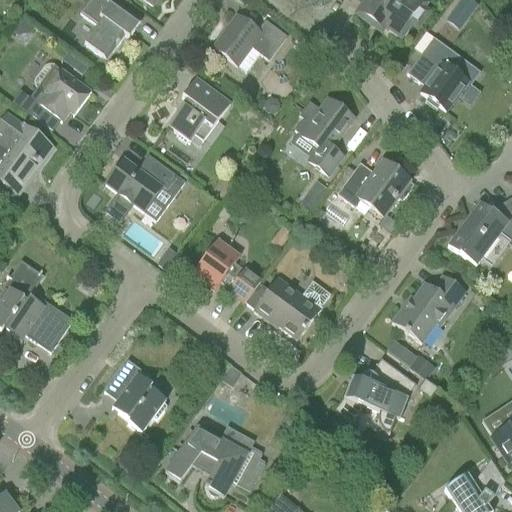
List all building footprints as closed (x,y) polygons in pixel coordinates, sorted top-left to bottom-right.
[(11,6),(11,7),(11,8),(11,9),(12,9),(12,10),(12,11),(13,11),(13,12),(14,12),(14,13),(15,13),(16,13),(19,14),(20,13),(21,13),(22,13),(22,12),(23,12),(23,11),(24,11),(24,10),(25,9),(25,8),(25,7),(25,6),(25,5),(25,4),(24,4),(24,3),(24,2),(23,2),(23,1),(22,1),(21,0),(20,0),(15,0),(14,1),(13,2),(12,2),(12,3),(12,4),(11,5),(11,6)] [(102,0),(91,0),(79,17),(96,30),(83,47),(84,48),(100,60),(105,64),(112,55),(124,39),(127,41),(133,34),(140,24),(134,20),(118,8),(110,3),(109,5),(102,0)] [(139,0),(152,9),(158,0),(139,0)] [(368,0),(357,16),(369,25),(380,33),(384,27),(399,38),(408,27),(416,33),(430,14),(422,8),(421,9),(420,8),(419,7),(408,0),(368,0)] [(212,52),(245,76),(258,58),(268,65),(286,40),(264,24),(256,35),(236,20),(212,52)] [(432,41),(406,78),(418,87),(421,83),(426,87),(419,96),(426,102),(424,105),(435,113),(438,110),(445,115),(466,86),(469,89),(479,76),(463,64),(432,41)] [(77,64),(72,71),(81,78),(86,71),(77,64)] [(39,109),(31,120),(51,134),(58,124),(61,126),(68,116),(73,119),(77,113),(90,96),(74,84),(60,73),(52,67),(51,67),(50,67),(50,66),(49,66),(48,66),(47,66),(46,66),(45,67),(44,67),(44,68),(43,68),(43,69),(33,82),(32,83),(32,84),(32,85),(32,86),(32,87),(32,88),(33,89),(33,90),(34,90),(34,91),(42,97),(43,97),(36,107),(39,109)] [(175,140),(185,147),(187,143),(189,145),(193,139),(202,145),(229,108),(194,82),(180,101),(185,104),(167,129),(177,136),(175,140)] [(293,134),(316,151),(306,165),(327,180),(342,160),(330,151),(352,122),(326,103),(318,114),(308,106),(298,119),(302,122),(293,134)] [(0,187),(13,198),(35,168),(38,171),(52,152),(43,145),(36,140),(18,127),(17,128),(5,119),(0,125),(0,138),(1,140),(0,142),(0,187)] [(123,163),(104,189),(117,198),(112,205),(126,215),(131,208),(142,216),(154,226),(161,216),(164,213),(173,201),(174,199),(184,186),(152,163),(152,164),(142,177),(137,173),(123,163)] [(360,205),(382,221),(396,201),(401,205),(412,189),(408,185),(409,184),(393,173),(395,170),(385,163),(383,166),(381,164),(367,184),(353,174),(336,198),(354,212),(360,205)] [(314,185),(304,199),(314,206),(324,192),(314,185)] [(511,201),(490,215),(478,207),(446,250),(474,270),(499,237),(511,247),(511,201)] [(317,212),(303,232),(320,244),(326,237),(318,231),(317,226),(324,216),(317,212)] [(281,230),(274,239),(283,246),(290,237),(281,230)] [(226,295),(243,307),(257,288),(259,286),(233,267),(238,260),(216,244),(190,279),(213,295),(223,281),(232,288),(226,295)] [(0,334),(1,334),(13,342),(19,346),(24,340),(49,357),(72,324),(45,306),(31,297),(28,295),(32,288),(14,276),(0,297),(0,334)] [(401,311),(390,327),(403,336),(402,337),(406,340),(407,339),(420,348),(448,310),(452,312),(464,296),(457,291),(441,279),(431,293),(423,288),(412,302),(404,313),(401,311)] [(257,288),(243,307),(253,314),(253,315),(268,326),(270,323),(279,329),(278,331),(296,344),(321,310),(321,309),(328,299),(311,286),(300,300),(277,283),(267,296),(257,288)] [(511,347),(511,348),(497,358),(502,366),(511,360),(511,347)] [(416,362),(408,372),(423,383),(424,383),(426,385),(433,375),(416,362)] [(378,416),(378,418),(377,419),(377,420),(377,422),(376,424),(377,426),(377,427),(378,430),(379,432),(380,433),(382,435),(384,437),(385,438),(388,439),(402,402),(404,403),(414,389),(380,363),(371,375),(374,377),(373,379),(372,378),(370,377),(368,377),(366,377),(364,377),(362,377),(360,379),(358,380),(356,383),(350,381),(342,402),(333,414),(350,427),(363,410),(378,416)] [(126,364),(103,396),(115,405),(112,410),(110,412),(111,412),(116,416),(128,425),(126,428),(140,438),(152,421),(156,423),(165,410),(162,407),(164,405),(148,392),(150,388),(137,378),(139,374),(126,364)] [(229,370),(219,384),(231,391),(240,377),(229,370)] [(423,383),(416,393),(428,402),(435,392),(426,385),(424,383),(423,383)] [(511,410),(509,406),(481,425),(490,439),(489,440),(496,451),(507,468),(510,466),(511,468),(511,410)] [(219,500),(222,502),(231,487),(248,497),(263,469),(257,465),(260,459),(249,453),(253,446),(226,431),(218,444),(196,432),(163,476),(178,487),(191,469),(211,480),(203,491),(206,493),(207,497),(209,499),(212,501),(215,501),(219,500)] [(305,450),(317,460),(317,459),(315,457),(319,452),(322,454),(322,453),(311,443),(305,450)] [(487,511),(486,510),(503,486),(489,464),(472,487),(466,479),(443,494),(454,511),(453,511),(487,511)] [(0,511),(14,511),(16,506),(7,494),(0,498),(0,511)] [(295,511),(278,497),(266,511),(295,511)]
